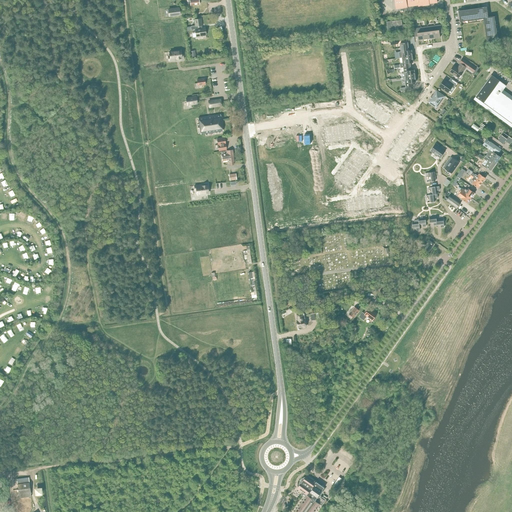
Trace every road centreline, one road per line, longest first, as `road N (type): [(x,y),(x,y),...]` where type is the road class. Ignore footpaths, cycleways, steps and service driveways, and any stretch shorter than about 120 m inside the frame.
road 1 (tertiary): [(281,394),(227,0)]
road 2 (track): [(0,413),(57,319),(69,262),(57,222),(14,167),(0,60)]
road 3 (tertiary): [(446,260),(327,427)]
